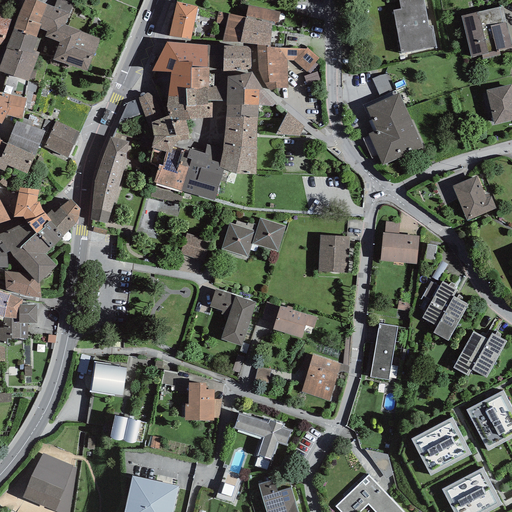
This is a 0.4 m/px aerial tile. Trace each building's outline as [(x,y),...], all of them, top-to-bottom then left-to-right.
[(52,4),(37,0),(23,0),(4,73),(31,80),(52,4)] [(429,0),(396,0),(392,1),(403,55),(439,47),(429,0)] [(272,24),(177,2),(169,36),(270,46),(272,24)] [(511,42),(503,6),(461,16),(471,57),(511,47),(511,42)] [(71,12),(58,8),(47,42),(59,46),(54,61),(90,72),(96,51),(79,46),(83,33),(66,27),(71,12)] [(250,49),(166,42),(152,72),(171,72),(170,75),(190,78),(190,67),(209,67),(223,67),(223,72),(251,70),(250,49)] [(305,49),(257,48),(256,73),(270,91),(276,89),(288,88),(288,60),(293,61),(306,72),(318,58),(307,48),(305,49)] [(190,78),(170,75),(166,107),(169,115),(170,117),(185,117),(212,118),(212,101),(227,101),(228,77),(217,77),(217,86),(209,85),(209,67),(190,67),(190,78)] [(253,75),(228,77),(227,101),(222,171),(255,173),(261,85),(253,75)] [(307,88),(320,88),(319,76),(307,77),(307,88)] [(381,97),(393,92),(386,77),(374,83),(381,97)] [(511,87),(511,84),(486,91),(495,124),(511,119),(511,87)] [(0,91),(0,112),(25,118),(30,99),(0,91)] [(147,92),(138,98),(148,129),(152,127),(153,137),(150,148),(166,151),(171,152),(172,148),(178,141),(189,140),(185,117),(170,117),(169,115),(162,118),(157,101),(147,92)] [(399,93),(365,108),(376,131),(368,134),(383,166),(423,147),(399,93)] [(303,128),(287,115),(276,134),(299,136),(303,128)] [(45,131),(18,121),(4,163),(32,172),(45,131)] [(80,133),(57,123),(47,147),(70,158),(80,133)] [(128,143),(111,139),(95,181),(91,219),(105,223),(128,143)] [(171,152),(166,151),(156,184),(210,199),(220,165),(171,152)] [(480,180),(454,189),(466,223),(492,215),(480,180)] [(0,232),(0,267),(7,267),(6,253),(8,252),(10,252),(28,274),(4,272),(5,291),(41,298),(39,283),(56,266),(45,254),(77,222),(79,210),(72,198),(53,213),(51,210),(45,214),(42,209),(39,202),(36,203),(39,190),(20,188),(13,218),(22,217),(24,219),(26,222),(0,232)] [(255,230),(230,222),(222,249),(248,257),(252,244),(278,252),(286,226),(259,218),(255,230)] [(210,241),(184,234),(178,254),(204,262),(210,241)] [(350,237),(319,236),(318,272),(349,273),(350,237)] [(419,237),(384,237),(384,264),(419,264),(419,237)] [(456,290),(442,282),(422,318),(436,326),(433,333),(448,341),(468,305),(453,297),(456,290)] [(255,302),(215,289),(209,309),(229,315),(221,340),(241,347),(255,302)] [(42,307),(0,294),(0,318),(35,329),(42,307)] [(313,319),(271,305),(264,326),(305,340),(313,319)] [(398,329),(378,326),(370,381),(390,384),(398,329)] [(488,340),(473,332),(453,368),(468,376),(471,370),(486,378),(506,341),(492,333),(488,340)] [(342,364),(314,356),(303,393),(331,401),(342,364)] [(128,368),(96,365),(93,394),(125,398),(128,368)] [(273,384),(276,375),(261,370),(258,379),(273,384)] [(215,383),(187,384),(188,423),(217,422),(215,383)] [(511,438),(511,408),(503,391),(466,410),(487,451),(511,438)] [(146,422),(114,415),(109,437),(141,444),(146,422)] [(292,432),(241,415),(235,431),(263,440),(257,458),(272,463),(279,442),(288,444),(292,432)] [(452,418),(410,439),(430,476),(471,454),(452,418)] [(387,455),(365,450),(386,479),(393,475),(387,455)] [(60,511),(78,469),(43,455),(23,501),(49,511),(60,511)] [(482,468),(441,490),(453,511),(488,511),(502,505),(482,468)] [(219,500),(233,504),(242,479),(228,474),(219,500)] [(402,511),(368,475),(335,506),(340,511),(360,511),(368,505),(374,511),(402,511)] [(171,511),(176,488),(133,480),(127,511),(171,511)] [(274,480),(258,484),(266,511),(297,511),(291,488),(277,492),(274,480)]
